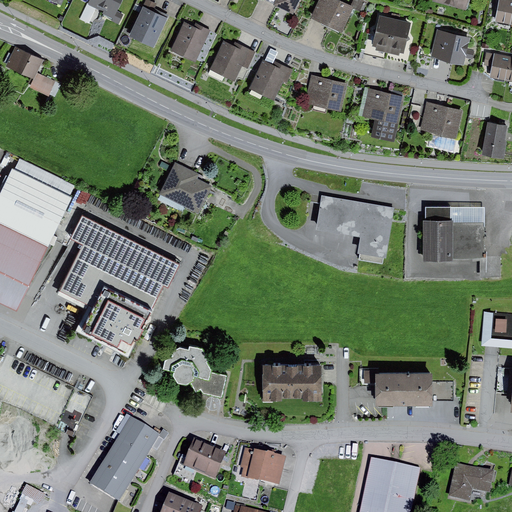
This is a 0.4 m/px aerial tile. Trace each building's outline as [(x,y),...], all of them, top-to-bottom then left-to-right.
[(87,0),(86,3),(116,17),(123,0),(87,0)] [(157,3),(150,0),(146,0),(129,35),(154,46),(168,17),(153,10),(157,3)] [(300,0),(277,0),(277,3),(296,12),(300,0)] [(351,5),(340,0),(318,0),(310,17),(342,32),(354,6),(351,5)] [(359,0),(353,0),(351,5),(354,6),(364,11),(367,4),(359,0)] [(511,0),(500,0),(497,18),(511,20),(511,0)] [(375,33),(372,45),(375,46),(375,49),(388,52),(395,18),(379,14),(376,25),(371,28),(375,33)] [(411,22),(395,18),(388,52),(399,55),(400,51),(404,52),(407,40),(410,38),(408,35),(411,22)] [(196,25),(188,21),(175,46),(197,56),(211,27),(198,21),(196,25)] [(473,35),(438,27),(432,55),(467,62),(473,35)] [(235,46),(225,41),(214,66),(236,75),(242,61),(249,64),(255,50),(236,42),(235,46)] [(46,58),(17,46),(9,65),(35,77),(31,86),(50,94),(56,80),(40,72),(46,58)] [(511,80),(511,54),(487,49),(484,63),(493,65),(491,76),(511,80)] [(286,54),(285,58),(272,53),(262,77),(286,87),(293,71),(296,72),(301,61),(286,54)] [(348,84),(312,75),(305,102),(341,111),(348,84)] [(404,95),(369,87),(363,116),(376,119),(372,135),(394,140),(404,95)] [(462,110),(427,102),(421,128),(456,136),(462,110)] [(504,157),(507,140),(504,140),(506,125),(488,122),(482,153),(504,157)] [(202,171),(177,161),(161,197),(201,214),(213,186),(198,179),(202,171)] [(75,196),(14,167),(0,196),(0,300),(20,310),(75,196)] [(389,260),(398,205),(323,193),(317,230),(363,237),(360,255),(389,260)] [(484,260),(484,223),(456,223),(455,206),(426,207),(427,261),(484,260)] [(182,264),(85,214),(73,237),(86,244),(60,295),(89,309),(78,330),(129,356),(166,285),(170,287),(182,264)] [(487,308),(485,342),(511,344),(511,310),(511,317),(498,316),(498,309),(487,308)] [(224,397),(230,376),(216,371),(206,350),(196,344),(185,346),(168,358),(165,371),(170,380),(224,397)] [(325,362),(266,362),(266,401),(325,400),(325,362)] [(438,403),(439,371),(365,369),(364,382),(376,382),(376,402),(438,403)] [(161,434),(128,414),(117,433),(122,435),(92,485),(121,502),(160,436),(164,439),(168,433),(163,430),(161,434)] [(228,452),(197,440),(186,467),(217,479),(228,452)] [(290,457),(246,446),(241,463),(245,464),(243,473),(245,473),(244,478),(282,487),(290,457)] [(412,511),(422,468),(373,458),(362,511),(412,511)] [(494,471),(456,465),(450,498),(472,502),(474,489),(490,492),(494,471)] [(44,504),(49,492),(28,484),(17,511),(25,511),(31,499),(44,504)] [(202,511),(204,508),(173,495),(165,511),(202,511)]
